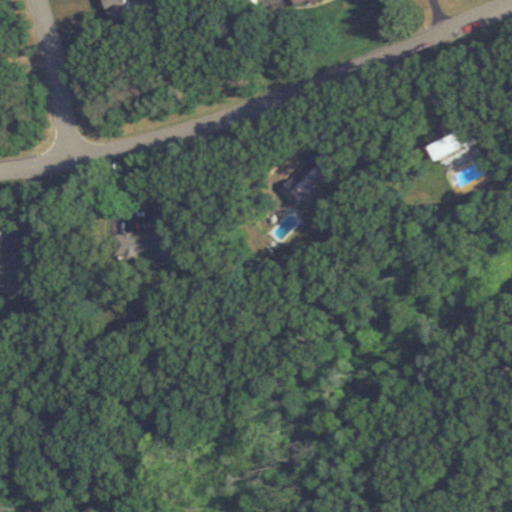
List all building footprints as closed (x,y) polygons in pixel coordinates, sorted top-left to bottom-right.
[(108,0),(115,24),(135,19),(130,0),(108,0)] [(322,0),(295,0),(298,8),(322,0)] [(443,161),(470,147),(460,127),(466,124),(458,108),(442,116),(452,138),(436,146),(443,161)] [(23,286),(45,286),(45,260),(2,259),(2,229),(0,228),(0,292),(23,293),(23,286)] [(171,255),(171,262),(185,262),(185,232),(115,232),(116,255),(171,255)]
